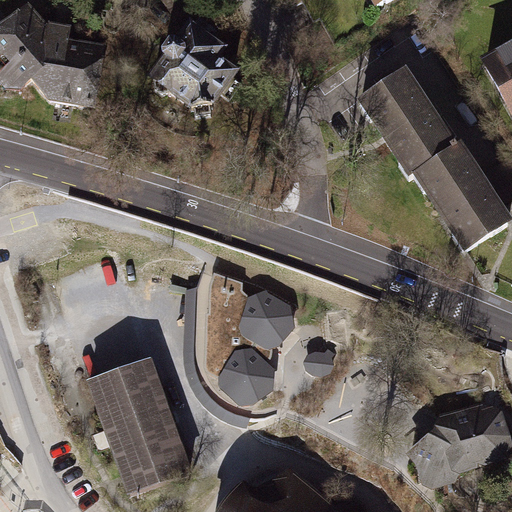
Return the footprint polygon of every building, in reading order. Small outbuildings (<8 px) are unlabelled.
[(0,0),(0,6),(14,24),(0,35),(0,83),(6,91),(20,93),(33,82),(50,103),(93,110),(101,52),(66,46),(68,32),(51,30),(51,33),(45,32),(28,13),(36,6),(30,0),(0,0)] [(220,33),(200,19),(192,30),(191,30),(177,49),(175,47),(170,48),(164,55),(164,61),(167,63),(154,81),(156,83),(154,85),(156,92),(162,97),(168,96),(170,94),(190,109),(191,113),(194,113),(195,120),(211,118),(210,110),(213,110),(213,105),(220,96),(229,103),(242,85),(232,78),(234,76),(215,62),(222,53),(211,45),(220,33)] [(511,63),(481,78),(511,140),(511,139),(511,63)] [(451,151),(403,80),(364,106),(414,181),(418,178),(436,167),(433,163),(451,151)] [(455,149),(451,151),(433,163),(436,167),(418,178),(467,253),(507,227),(455,149)] [(511,197),(511,166),(509,162),(488,176),(504,203),(511,197)] [(242,287),(213,278),(208,290),(208,319),(205,319),(202,370),(204,375),(206,379),(217,385),(217,391),(218,395),(238,412),(242,413),(251,412),(272,395),(274,374),(267,367),(271,362),(272,356),(271,354),(278,351),(294,330),(290,308),(266,297),(266,293),(248,301),(242,295),(242,287)] [(328,350),(325,355),(315,353),(307,358),(304,365),(305,373),(311,379),(322,380),(330,376),(334,369),(332,360),(336,356),(328,350)] [(131,498),(189,478),(148,364),(90,384),(131,498)] [(466,414),(443,422),(446,431),(441,433),(413,456),(418,463),(425,484),(435,489),(452,484),(457,474),(474,469),(476,464),(484,465),(505,459),(510,448),(506,436),(502,433),(504,430),(501,420),(491,418),(474,423),(466,414)] [(364,511),(363,509),(339,511),(332,511),(290,477),(288,478),(275,471),(267,473),(259,480),(260,481),(250,492),(245,490),(233,503),(226,511),(364,511)]
